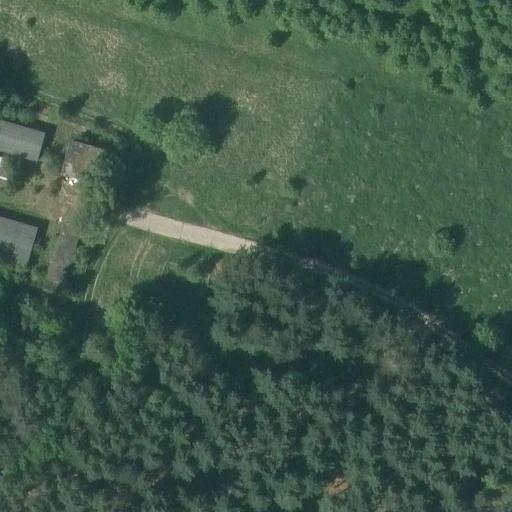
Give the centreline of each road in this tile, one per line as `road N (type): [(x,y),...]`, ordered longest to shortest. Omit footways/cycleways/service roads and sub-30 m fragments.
road 1 (track): [(511,381),(363,289),(109,209),(75,366),(0,466)]
road 2 (track): [(0,76),(163,149),(221,219),(233,248)]
